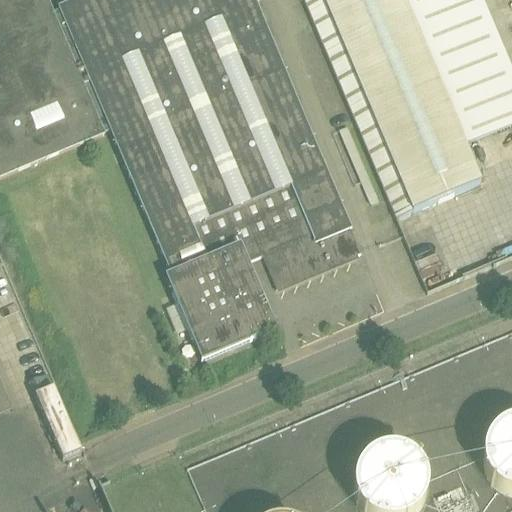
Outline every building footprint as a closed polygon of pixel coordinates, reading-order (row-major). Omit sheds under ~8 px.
[(165,280),(201,364),(275,332),(247,265),(262,259),(276,292),(360,257),(251,0),(83,0),(58,11),(59,14),(52,17),(45,0),(0,0),(0,180),(103,137),(102,135),(109,132),(171,277),(165,280)] [(301,0),(396,223),(479,187),(400,0),(301,0)] [(0,383),(0,417),(12,412),(0,383)] [(53,390),(34,398),(62,463),(81,455),(53,390)] [(480,468),(483,480),(490,490),(501,497),(511,500),(511,429),(506,430),(494,436),(486,444),(481,456),(480,468)] [(348,497),(352,508),(354,511),(414,511),(419,502),(420,489),(416,477),(409,467),(399,460),(387,457),(374,458),(363,464),(354,473),(349,484),(348,497)]
